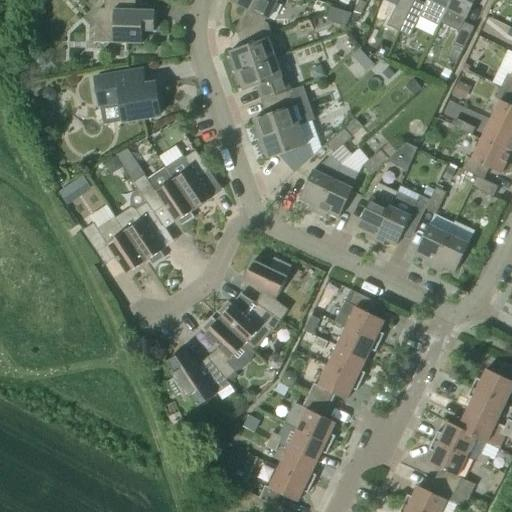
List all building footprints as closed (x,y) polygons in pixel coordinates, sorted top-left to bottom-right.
[(155,32),(155,10),(136,10),(136,0),(105,0),(105,9),(101,9),(91,18),(114,44),(142,44),(143,32),(155,32)] [(268,20),(278,1),(281,3),(282,0),(233,0),(232,3),(246,9),(236,29),(238,33),(264,24),(265,22),(267,19),(268,20)] [(362,14),(367,4),(360,0),(354,12),(362,14)] [(399,32),(400,32),(414,0),(399,0),(387,26),(399,32)] [(421,16),(425,4),(415,0),(414,0),(400,32),(411,37),(421,16)] [(440,25),(448,9),(447,9),(451,0),(427,0),(425,4),(421,16),(440,25)] [(467,19),(475,0),(451,0),(447,9),(448,9),(467,19)] [(351,14),(346,12),(341,25),(340,29),(345,30),(346,27),(351,14)] [(275,58),(268,39),(271,35),(268,24),(265,22),(264,24),(238,33),(243,47),(231,52),(238,71),(275,58)] [(464,49),(474,27),(464,22),(453,44),(464,49)] [(453,44),(447,58),(458,63),(464,49),(453,44)] [(361,50),(353,57),(360,64),(368,58),(361,50)] [(511,52),(508,51),(493,83),(501,87),(511,91),(511,52)] [(262,101),(291,91),(286,77),(282,78),(275,58),(238,71),(245,91),(257,87),(262,101)] [(326,76),(322,65),(311,69),(315,80),(326,76)] [(396,75),(389,68),(383,73),(390,81),(396,75)] [(145,85),(143,70),(96,78),(101,106),(121,103),(125,122),(161,116),(155,83),(145,85)] [(423,89),(414,79),(405,87),(414,97),(423,89)] [(471,87),(459,81),(453,93),(465,99),(471,87)] [(511,91),(501,87),(496,99),(500,101),(490,120),(511,130),(511,91)] [(299,126),(292,107),(296,105),(291,91),(262,101),(267,115),(254,119),(261,139),(299,126)] [(335,154),(352,138),(363,128),(355,119),(326,145),(335,154)] [(511,151),(511,130),(490,120),(481,140),(511,154),(511,151)] [(472,135),(476,128),(466,124),(463,131),(472,135)] [(306,146),(299,126),(261,139),(269,159),(279,156),(295,174),(314,156),(310,144),(306,146)] [(395,138),(381,150),(381,151),(389,159),(403,147),(395,138)] [(501,174),(511,154),(481,140),(472,160),(468,158),(462,170),(477,177),(484,180),(489,169),(501,174)] [(408,171),(418,149),(406,143),(403,147),(389,159),(387,161),(408,171)] [(195,211),(212,198),(201,182),(212,174),(196,150),(185,158),(184,156),(166,167),(195,211)] [(371,175),(387,161),(389,159),(381,150),(363,166),(371,175)] [(123,167),(116,156),(106,162),(112,174),(123,167)] [(317,214),(340,166),(341,165),(331,157),(315,171),(314,170),(300,199),(311,204),(308,209),(317,214)] [(352,189),(359,174),(341,165),(340,166),(317,214),(326,218),(329,213),(340,218),(353,189),(352,189)] [(134,182),(145,175),(140,166),(128,174),(134,182)] [(450,166),(443,177),(449,182),(457,170),(450,166)] [(195,218),(191,213),(195,211),(166,167),(148,179),(145,175),(134,182),(147,202),(148,202),(155,213),(155,211),(165,205),(176,222),(179,221),(182,226),(193,218),(194,218),(195,218)] [(63,176),(56,180),(59,187),(66,183),(63,176)] [(498,187),(484,180),(477,177),(472,187),(493,198),(498,187)] [(391,207),(398,193),(379,183),(372,198),(371,198),(358,227),(369,232),(366,237),(375,241),(391,207)] [(429,188),(424,198),(430,201),(435,190),(429,188)] [(437,214),(447,193),(436,188),(435,190),(430,201),(426,209),(437,214)] [(423,216),(426,209),(430,201),(424,198),(420,196),(417,202),(418,202),(414,212),(423,216)] [(164,226),(155,213),(148,202),(147,202),(136,210),(132,208),(116,218),(146,263),(150,261),(153,266),(165,258),(161,252),(164,250),(152,232),(162,226),(163,227),(164,226)] [(146,263),(116,218),(108,205),(90,217),(94,223),(83,231),(106,265),(117,257),(128,274),(142,265),(142,266),(146,263)] [(397,246),(411,217),(391,207),(375,241),(384,245),(386,240),(397,246)] [(433,269),(449,235),(429,225),(415,254),(426,259),(424,264),(433,269)] [(455,273),(469,244),(449,235),(433,269),(442,273),(444,268),(455,273)] [(287,276),(292,266),(274,258),(270,268),(254,260),(252,266),(245,281),(264,290),(258,304),(282,321),(289,310),(276,301),(285,282),(288,277),(287,276)] [(339,284),(330,280),(327,287),(336,291),(339,284)] [(379,332),(385,321),(374,315),(379,304),(350,290),(344,303),(336,321),(347,326),(346,327),(380,343),(384,334),(379,332)] [(282,321),(258,304),(254,301),(253,302),(254,302),(254,303),(246,314),(235,303),(233,305),(229,301),(219,311),(218,311),(217,312),(222,316),(219,319),(246,345),(246,344),(252,350),(255,349),(257,347),(260,345),(263,342),(266,340),(268,336),(270,333),(271,331),(271,330),(274,332),(282,321)] [(246,345),(219,319),(217,322),(213,317),(203,328),(207,332),(205,335),(219,349),(208,357),(226,379),(234,374),(236,372),(229,363),(243,348),(246,345)] [(305,331),(314,336),(321,321),(311,317),(305,331)] [(380,343),(346,327),(337,347),(366,360),(371,350),(376,352),(380,343)] [(325,349),(328,342),(319,338),(315,345),(325,349)] [(366,360),(337,347),(328,366),(361,383),(366,373),(361,371),(366,360)] [(231,385),(226,379),(208,357),(197,367),(186,350),(172,359),(167,362),(177,376),(167,382),(178,398),(187,392),(188,393),(193,390),(192,389),(199,385),(206,396),(218,388),(221,393),(231,385)] [(284,362),(282,356),(277,354),(271,356),(268,361),(270,367),(276,369),(281,367),(284,362)] [(511,367),(503,363),(498,375),(487,369),(481,381),(476,378),(472,387),(506,403),(511,389),(511,367)] [(361,383),(328,366),(318,386),(314,384),(309,395),(330,406),(335,395),(347,400),(352,389),(357,391),(361,383)] [(296,373),(290,371),(285,373),(283,378),(285,383),(290,385),(295,384),(298,378),(296,373)] [(506,403),(472,387),(468,396),(473,399),(468,409),(496,423),(506,403)] [(250,403),(259,397),(254,391),(248,391),(243,394),(250,403)] [(325,417),(330,406),(309,395),(303,407),(295,404),(286,423),(331,445),(335,436),(330,434),(336,423),(325,417)] [(487,443),(496,423),(468,409),(463,420),(458,417),(454,425),(454,426),(476,438),(487,443)] [(259,424),(247,417),(243,425),(255,432),(259,424)] [(467,457),(477,461),(480,454),(482,455),(487,444),(487,443),(476,438),(454,426),(454,425),(448,422),(443,434),(438,432),(433,441),(467,457)] [(286,423),(279,436),(283,437),(280,444),(288,448),(317,463),(322,452),(327,454),(331,445),(286,423)] [(502,434),(511,438),(511,429),(505,427),(502,434)] [(270,439),(280,444),(283,437),(279,436),(273,433),(270,439)] [(276,451),(280,444),(270,439),(267,447),(276,451)] [(458,476),(467,457),(433,441),(429,450),(434,452),(429,463),(440,469),(435,480),(456,490),(462,478),(458,476)] [(312,473),(317,463),(288,448),(279,469),(312,485),(317,475),(312,473)] [(477,461),(486,465),(490,458),(482,455),(480,454),(477,461)] [(223,477),(227,469),(224,461),(217,458),(210,471),(223,477)] [(298,502),(303,491),(308,493),(312,485),(279,469),(269,488),(265,486),(260,498),(281,509),(286,497),(298,502)] [(451,502),(456,490),(435,480),(429,491),(418,486),(413,497),(408,495),(403,504),(420,511),(440,511),(446,500),(451,502)]
